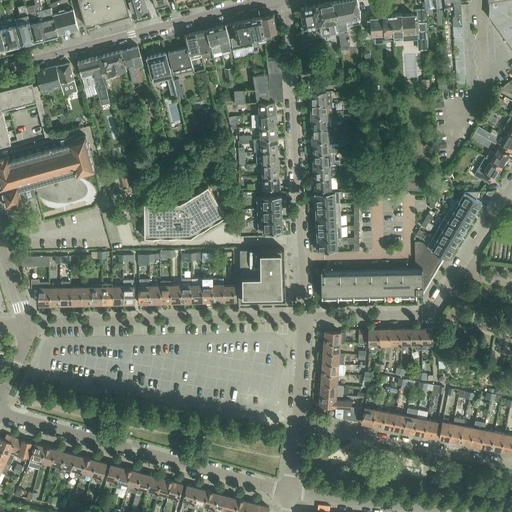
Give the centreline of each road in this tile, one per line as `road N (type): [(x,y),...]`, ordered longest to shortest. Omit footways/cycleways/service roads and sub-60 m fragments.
road 1 (residential): [(289,491),(0,414)]
road 2 (residential): [(511,184),(434,316),(304,318)]
road 3 (residential): [(25,325),(304,318)]
road 4 (residential): [(0,69),(257,3)]
road 5 (residential): [(303,241),(287,0)]
road 6 (residential): [(511,465),(296,421)]
road 7 (residential): [(120,216),(128,243),(303,241)]
road 8 (residential): [(412,508),(289,491)]
